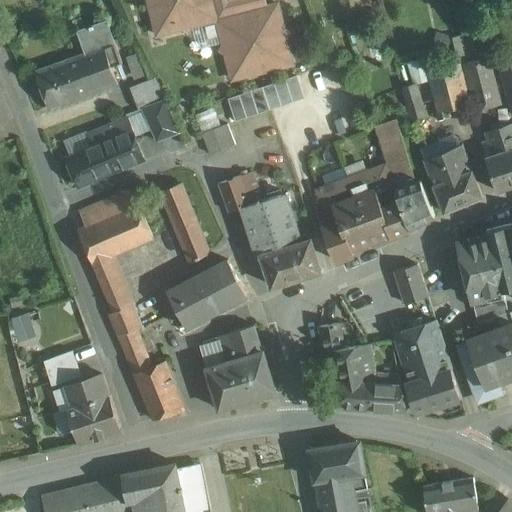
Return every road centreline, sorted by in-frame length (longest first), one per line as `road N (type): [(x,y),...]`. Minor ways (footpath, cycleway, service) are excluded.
road 1 (residential): [(57,207),(194,152),(269,310)]
road 2 (residential): [(147,450),(57,207)]
road 3 (residential): [(511,205),(361,274)]
road 4 (residential): [(443,438),(418,426),(289,421)]
road 5 (residential): [(57,207),(0,62)]
road 6 (residential): [(147,450),(0,482)]
road 7 (residential): [(289,421),(147,450)]
